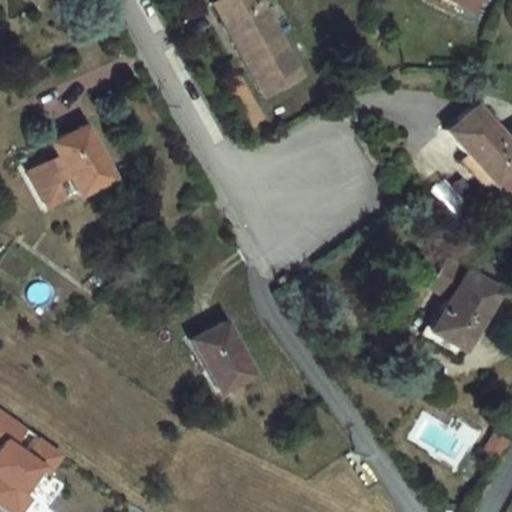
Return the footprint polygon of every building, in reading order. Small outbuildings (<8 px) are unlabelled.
[(409,1),(405,0),(392,0),(392,1),(405,8),(409,1)] [(405,0),(409,1),(405,8),(403,13),(439,31),(440,28),(454,36),(470,4),(461,0),(405,0)] [(242,31),(253,24),(240,1),(192,28),(246,123),(282,103),(242,31)] [(456,133),(426,161),(448,185),(449,184),(473,210),(472,210),(476,214),(483,208),(494,220),(505,209),(511,217),(511,216),(511,155),(505,149),(494,160),(486,159),(477,150),(474,152),(456,133)] [(47,182),(41,187),(23,197),(43,229),(59,219),(66,215),(69,221),(103,203),(74,153),(41,171),(47,182)] [(448,185),(442,191),(466,216),(472,210),(473,210),(449,184),(448,185)] [(446,284),(439,295),(479,316),(488,322),(499,304),(473,293),(446,284)] [(429,327),(413,355),(444,374),(479,316),(439,295),(429,289),(412,316),(429,327)] [(206,349),(171,367),(202,420),(235,402),(206,349)] [(444,374),(413,355),(408,363),(439,382),(444,374)] [(0,505),(9,511),(23,511),(33,499),(30,496),(46,473),(53,477),(67,457),(36,435),(26,449),(20,444),(31,429),(0,407),(0,505)]
